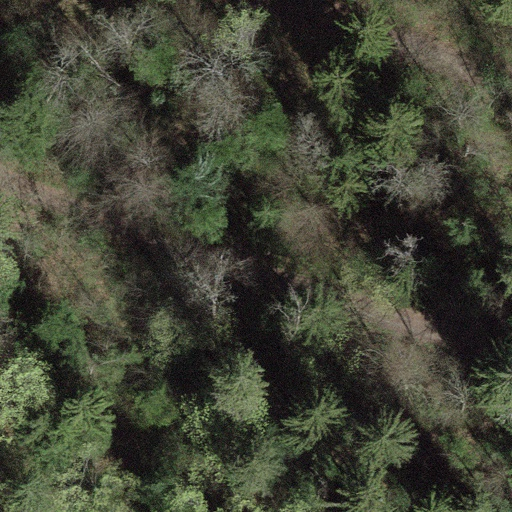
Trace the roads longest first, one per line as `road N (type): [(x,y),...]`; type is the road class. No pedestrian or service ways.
road 1 (track): [(0,183),(65,225),(511,351)]
road 2 (track): [(272,0),(511,102)]
